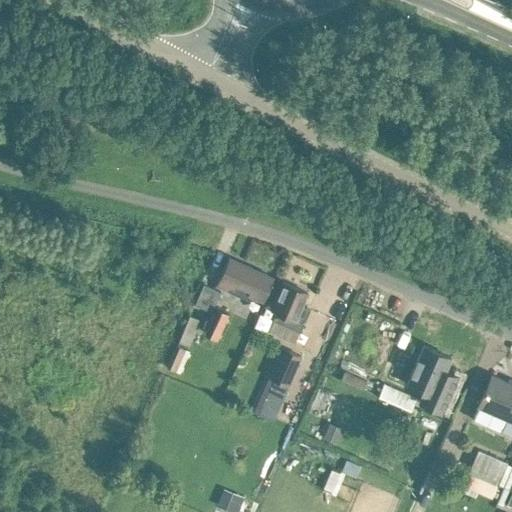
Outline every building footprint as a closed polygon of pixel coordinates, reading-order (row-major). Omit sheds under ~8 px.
[(190,249),(206,255),(213,238),(197,231),(190,249)] [(247,298),(249,294),(262,300),(272,277),(229,257),(217,285),(247,298)] [(283,282),(275,300),(271,309),(275,311),(274,312),(275,313),(272,320),(300,332),(310,309),(301,305),(307,292),(283,282)] [(203,284),(194,304),(210,311),(219,291),(203,284)] [(217,337),(228,312),(215,307),(204,332),(217,337)] [(189,315),(177,342),(188,346),(200,320),(189,315)] [(438,343),(420,384),(439,393),(433,405),(453,413),(472,372),(459,366),(464,355),(438,343)] [(176,371),(186,348),(177,345),(168,367),(176,371)] [(281,347),(269,377),(287,385),(300,354),(281,347)] [(381,376),(400,383),(404,372),(385,365),(381,376)] [(511,383),(491,375),(483,393),(473,418),(500,430),(505,418),(511,421),(511,383)] [(329,425),(323,437),(334,442),(339,430),(329,425)] [(314,444),(317,434),(302,429),(299,439),(314,444)] [(506,489),(511,476),(511,467),(505,465),(506,462),(477,449),(467,472),(506,489)] [(201,481),(208,461),(198,458),(191,477),(201,481)] [(237,511),(244,497),(224,489),(218,505),(236,511),(237,511)]
